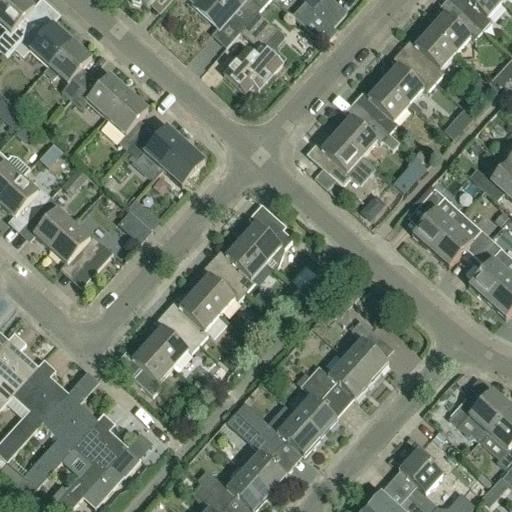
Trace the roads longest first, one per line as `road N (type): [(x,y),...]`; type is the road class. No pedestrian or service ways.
road 1 (residential): [(0,273),(56,323),(85,338),(97,333),(258,157)]
road 2 (residential): [(258,157),(460,344)]
road 3 (residential): [(78,0),(258,157)]
road 4 (residential): [(309,511),(460,344)]
road 5 (residential): [(258,157),(394,0)]
